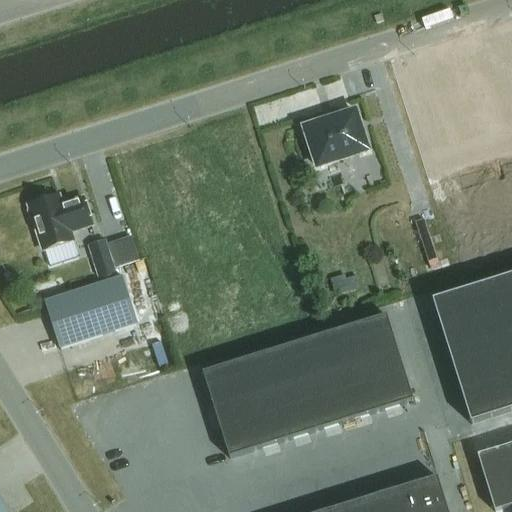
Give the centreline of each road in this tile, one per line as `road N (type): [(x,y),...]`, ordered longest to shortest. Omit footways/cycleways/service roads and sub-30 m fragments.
road 1 (unclassified): [(511,7),(0,171)]
road 2 (unclassified): [(0,379),(78,511)]
